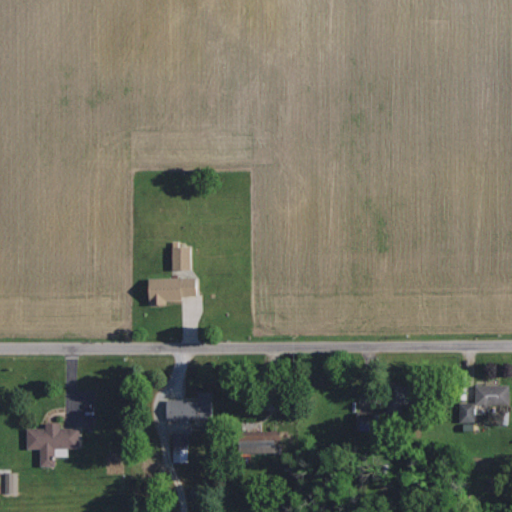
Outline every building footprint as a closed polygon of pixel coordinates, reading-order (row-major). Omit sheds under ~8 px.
[(194,269),(194,246),(175,246),(175,269),(194,269)] [(150,278),(151,304),(171,304),(171,300),(185,299),(185,295),(202,295),(201,277),(150,278)] [(511,385),(479,385),(479,405),(511,404),(511,385)] [(200,399),(170,400),(170,420),(215,419),(215,391),(200,391),(200,399)] [(478,422),(478,403),(462,403),(462,422),(478,422)] [(83,448),(83,427),(64,427),(64,422),(49,422),(49,427),(29,427),(29,448),(43,448),(43,465),(58,465),(58,448),(83,448)] [(174,462),(191,461),(190,433),(174,433),(174,462)] [(11,492),(21,492),(20,472),(11,472),(11,492)]
